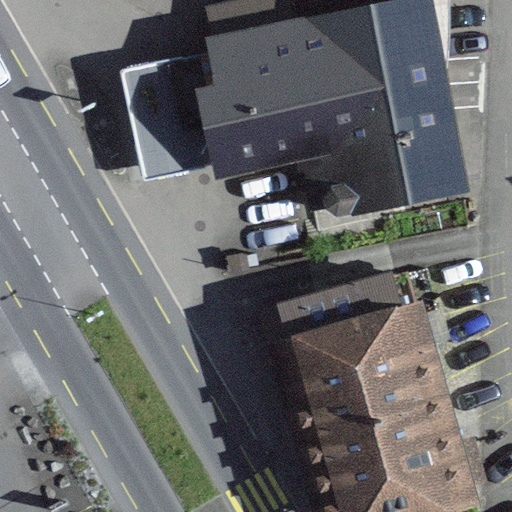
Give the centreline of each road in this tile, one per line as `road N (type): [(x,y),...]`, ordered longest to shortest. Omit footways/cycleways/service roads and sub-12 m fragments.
road 1 (primary): [(265,511),(0,72)]
road 2 (primary): [(0,243),(152,511)]
